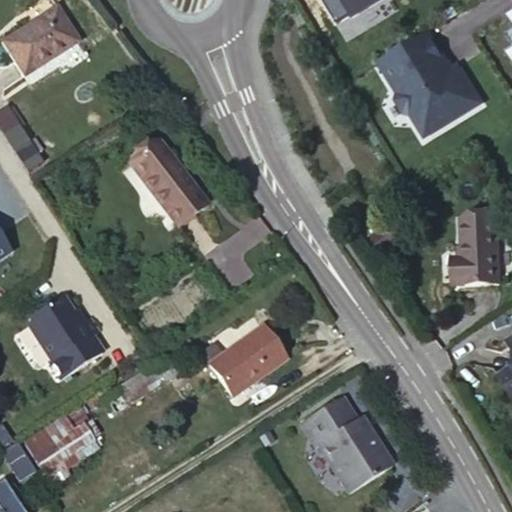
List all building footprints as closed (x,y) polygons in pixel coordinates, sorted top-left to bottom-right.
[(52,0),(49,0),(0,31),(0,32),(23,68),(75,33),(52,0)] [(340,0),(353,19),(382,0),(340,0)] [(428,34),(379,64),(398,95),(396,102),(404,115),(411,117),(425,138),(480,105),(457,68),(448,74),(444,67),(447,65),(428,34)] [(16,117),(3,126),(39,180),(52,172),(16,117)] [(209,210),(161,149),(133,172),(168,217),(170,215),(184,230),(209,210)] [(353,205),(341,212),(347,221),(359,213),(353,205)] [(497,218),(461,222),(464,260),(452,262),(456,292),(503,287),(497,218)] [(56,371),(68,389),(110,362),(99,345),(105,340),(97,326),(88,332),(70,305),(36,327),(34,334),(58,370),(56,371)] [(211,364),(202,371),(227,407),(284,365),(260,330),(211,364)] [(511,347),(506,352),(511,358),(511,371),(500,379),(511,397),(511,347)] [(193,357),(202,371),(211,364),(201,350),(193,357)] [(111,416),(153,393),(143,374),(101,397),(111,416)] [(355,423),(340,400),(300,426),(315,450),(319,447),(334,472),(333,472),(349,496),(391,467),(359,420),(355,423)] [(93,404),(45,438),(63,465),(112,433),(93,404)] [(57,488),(67,482),(59,468),(41,440),(24,452),(42,478),(49,473),(57,488)] [(0,495),(0,511),(40,511),(20,481),(5,491),(5,492),(0,495)]
